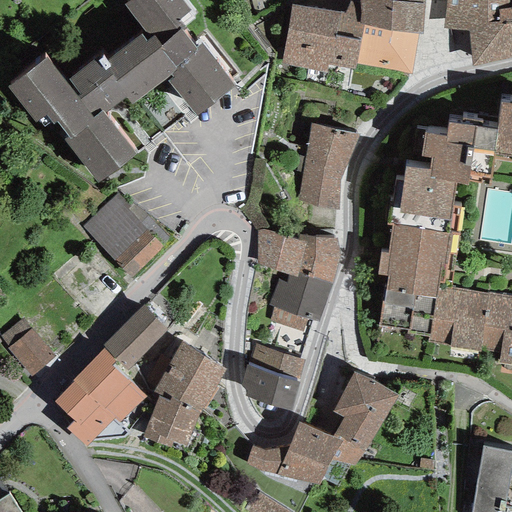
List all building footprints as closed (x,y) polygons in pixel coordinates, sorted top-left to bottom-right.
[(102,63),(104,65),(127,95),(133,103),(167,78),(195,116),(235,86),(201,42),(194,48),(182,32),(186,29),(179,20),(191,11),(182,0),(130,0),(124,5),(144,31),(102,63)] [(364,24),(390,31),(392,0),(359,0),(359,1),(361,14),(359,23),(364,24)] [(423,36),(424,4),(396,0),(392,0),(390,31),(418,36),(423,36)] [(509,8),(508,0),(446,0),(444,27),(465,30),(468,30),(498,29),(498,23),(497,11),(509,8)] [(361,14),(359,1),(350,1),(344,13),(291,4),(279,64),(325,73),(326,66),(356,71),(357,64),(364,24),(359,23),(361,14)] [(511,7),(509,8),(497,11),(498,23),(498,29),(468,30),(472,66),(511,57),(511,7)] [(411,75),(418,36),(390,31),(364,24),(357,64),(411,75)] [(127,95),(102,63),(98,57),(66,82),(46,57),(7,88),(34,121),(44,113),(54,126),(58,122),(70,137),(65,141),(99,184),(137,154),(104,113),(127,95)] [(511,104),(500,102),(497,131),(493,160),(511,162),(511,104)] [(340,182),(360,135),(311,124),(298,202),(340,211),(340,182)] [(386,224),(392,225),(460,234),(464,210),(453,209),(456,185),(467,187),(468,175),(491,178),(493,160),(497,131),(448,124),(446,138),(426,135),(427,131),(417,129),(412,167),(406,166),(404,179),(395,178),(392,199),(390,199),(386,224)] [(82,227),(132,278),(168,239),(118,192),(82,227)] [(460,234),(392,225),(388,253),(380,252),(376,274),(389,276),(384,302),(382,302),(378,326),(409,331),(409,334),(428,337),(436,287),(437,283),(444,284),(445,279),(452,281),(460,234)] [(297,241),(257,229),(256,266),(288,275),(296,277),(297,274),(305,243),(297,241)] [(298,233),(297,241),(305,243),(297,274),(331,283),(340,253),(338,238),(298,233)] [(318,321),(331,283),(297,274),(296,277),(288,275),(287,283),(277,278),(268,303),(275,307),(269,320),(302,331),(307,317),(318,321)] [(428,337),(428,341),(449,344),(449,345),(500,353),(498,364),(511,365),(511,295),(489,292),(489,294),(436,287),(428,337)] [(144,304),(102,345),(104,347),(127,371),(134,364),(169,330),(144,304)] [(0,337),(8,347),(31,328),(22,318),(0,336),(0,337)] [(30,377),(55,356),(31,328),(8,347),(7,349),(30,377)] [(181,342),(153,392),(158,394),(199,413),(226,370),(181,342)] [(304,360),(255,343),(248,366),(246,365),(240,385),(246,390),(244,396),(291,411),(299,383),(297,382),(304,360)] [(127,371),(104,347),(72,380),(73,382),(54,402),(74,421),(66,429),(86,447),(92,440),(125,436),(154,397),(151,392),(134,364),(127,371)] [(343,418),(332,436),(342,442),(363,453),(398,395),(353,372),(332,413),(343,418)] [(186,446),(199,413),(158,394),(141,438),(170,448),(173,442),(186,446)] [(264,451),(252,446),(245,464),(259,471),(318,486),(332,461),(342,442),(332,436),(299,422),(288,445),(264,451)] [(363,453),(342,442),(332,461),(354,466),(363,453)] [(503,511),(511,459),(511,451),(483,447),(472,511),(503,511)] [(420,459),(418,468),(432,470),(433,461),(420,459)] [(0,481),(0,500),(8,495),(0,481)] [(290,511),(259,492),(247,510),(249,511),(290,511)] [(0,511),(21,511),(11,494),(8,495),(0,500),(0,511)]
